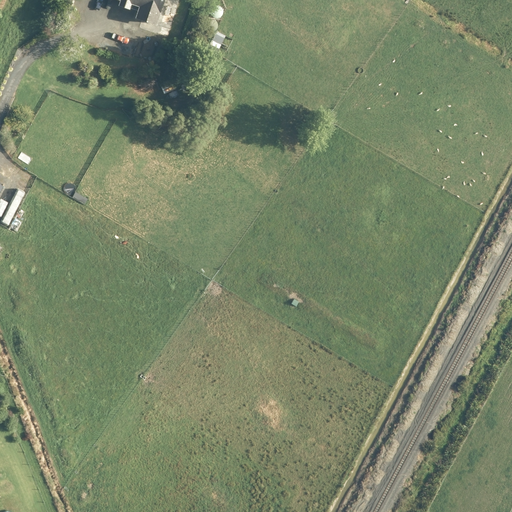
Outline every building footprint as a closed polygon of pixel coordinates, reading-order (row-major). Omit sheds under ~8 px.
[(118,0),(118,1),(118,2),(119,4),(119,5),(120,6),(121,7),(122,8),(123,8),(125,0),(131,0),(144,4),(138,26),(167,35),(178,0),(118,0)] [(225,35),(216,30),(211,40),(220,44),(225,35)] [(151,54),(149,62),(158,65),(160,57),(151,54)] [(170,79),(173,87),(180,85),(177,77),(170,79)] [(131,93),(156,85),(154,78),(129,86),(131,93)]
